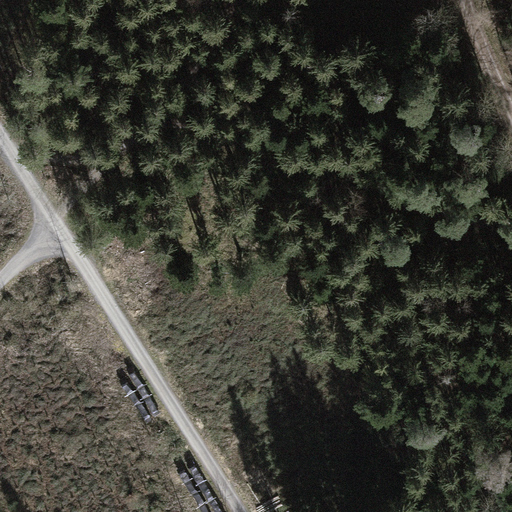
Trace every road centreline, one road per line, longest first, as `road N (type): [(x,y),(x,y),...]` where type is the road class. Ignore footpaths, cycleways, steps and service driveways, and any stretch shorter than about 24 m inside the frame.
road 1 (track): [(9,142),(237,511)]
road 2 (track): [(511,118),(461,0)]
